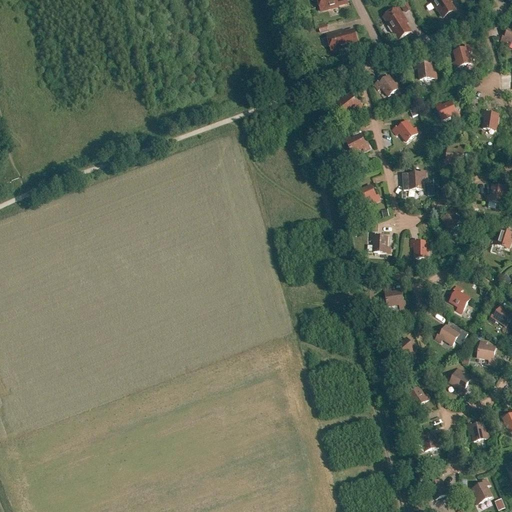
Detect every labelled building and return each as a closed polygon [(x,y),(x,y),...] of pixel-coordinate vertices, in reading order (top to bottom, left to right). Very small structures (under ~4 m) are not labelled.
[(317,0),(321,11),(337,7),(337,6),(346,4),(345,0),(317,0)] [(450,0),(431,0),(438,11),(439,11),(444,19),(454,12),(449,4),(452,2),(450,0)] [(406,3),(401,6),(406,13),(411,10),(406,3)] [(398,9),(384,18),(394,33),(394,32),(399,40),(410,33),(405,25),(407,23),(398,9)] [(507,45),(508,42),(511,43),(511,29),(510,28),(505,40),(503,39),(501,42),(507,45)] [(343,31),(327,36),(332,52),(348,47),(357,44),(354,32),(344,35),(343,31)] [(469,46),(465,47),(466,50),(454,53),(457,63),(453,64),(455,69),(471,64),(468,53),(471,52),(469,46)] [(418,69),(420,81),(436,79),(436,74),(432,74),(431,64),(419,65),(418,63),(414,63),(415,70),(418,69)] [(389,78),(379,85),(377,83),(374,86),(378,91),(381,89),(388,98),(401,88),(398,83),(395,85),(389,78)] [(336,102),(346,116),(355,108),(357,111),(362,107),(360,104),(358,106),(350,96),(342,102),(340,99),(336,102)] [(435,106),(442,121),(453,117),(454,120),(460,117),(458,114),(456,115),(451,103),(442,107),(440,104),(435,106)] [(482,118),(485,118),(483,130),(496,132),(498,116),(486,114),(486,112),(483,111),(482,118)] [(397,136),(399,134),(406,143),(419,133),(416,129),(413,131),(407,123),(397,131),(396,129),(393,131),(397,136)] [(366,147),(360,136),(351,140),(350,137),(345,140),(352,155),(363,149),(364,152),(370,149),(368,146),(366,147)] [(444,166),(450,167),(450,164),(462,165),(464,149),(458,148),(458,151),(448,150),(446,163),(444,162),(444,166)] [(403,176),(404,191),(406,191),(423,190),(422,179),(425,178),(425,172),(421,172),(421,175),(409,175),(403,176)] [(355,190),(362,205),(373,200),(374,203),(380,201),(378,197),(376,198),(371,187),(362,191),(360,188),(355,190)] [(491,197),(487,196),(486,202),(502,205),(504,193),(508,194),(509,188),(505,187),(505,189),(492,187),(491,197)] [(454,209),(451,211),(452,213),(442,220),(447,228),(445,230),(448,235),(461,225),(455,216),(457,214),(454,209)] [(493,245),(509,250),(511,239),(511,234),(501,231),(498,241),(494,240),(493,245)] [(371,235),(371,242),(374,242),(373,253),(390,254),(390,249),(387,249),(387,239),(375,238),(375,235),(371,235)] [(411,248),(415,248),(414,259),(428,260),(428,244),(415,244),(415,241),(411,241),(411,248)] [(511,279),(506,274),(502,278),(507,283),(511,279)] [(456,293),(450,303),(458,308),(456,311),(461,314),(470,300),(460,294),(462,291),(456,288),(454,291),(456,293)] [(401,292),(391,294),(390,290),(385,291),(388,308),(399,306),(400,309),(406,308),(405,304),(403,305),(401,292)] [(496,321),(506,328),(511,319),(511,312),(511,311),(509,314),(501,309),(494,319),(492,317),(489,320),(495,324),(496,321)] [(437,337),(435,340),(441,343),(443,341),(452,347),(457,340),(463,344),(468,336),(450,324),(447,328),(446,328),(440,338),(437,337)] [(399,346),(397,344),(392,347),(403,360),(412,352),(414,355),(419,350),(416,348),(415,349),(406,340),(399,346)] [(488,364),(495,365),(495,362),(493,361),(495,349),(485,347),(486,344),(481,343),(478,359),(489,361),(488,364)] [(458,370),(450,385),(460,390),(459,393),(464,396),(466,393),(464,392),(470,381),(461,376),(463,373),(458,370)] [(419,389),(408,396),(407,394),(404,396),(407,401),(410,399),(416,409),(430,400),(427,395),(424,397),(419,389)] [(511,415),(503,420),(510,434),(511,433),(511,415)] [(467,426),(468,432),(471,432),(474,443),(490,440),(489,434),(485,435),(483,425),(471,428),(470,425),(467,426)] [(422,441),(425,453),(441,448),(439,443),(436,444),(433,434),(421,438),(421,435),(417,436),(419,442),(422,441)] [(430,490),(435,501),(450,494),(448,489),(445,491),(441,481),(429,486),(428,484),(425,486),(427,492),(430,490)] [(473,490),(477,499),(474,501),(477,506),(491,498),(486,488),(489,486),(486,481),(483,482),(484,485),(473,490)]
